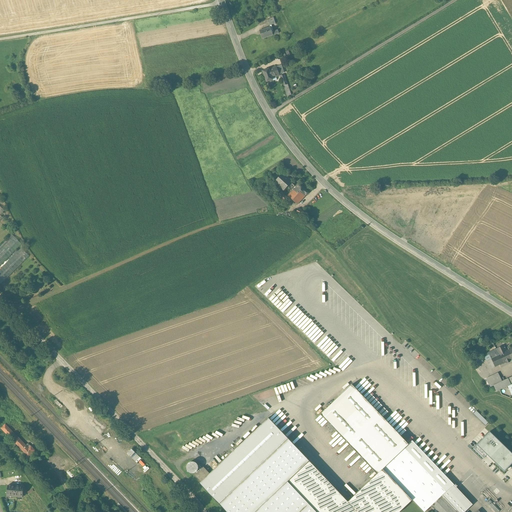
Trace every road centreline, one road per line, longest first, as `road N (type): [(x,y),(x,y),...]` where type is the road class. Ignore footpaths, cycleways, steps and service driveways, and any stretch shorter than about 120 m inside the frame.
road 1 (secondary): [(511,312),(360,216),(322,182),(273,122),(221,0)]
road 2 (residential): [(0,295),(204,511)]
road 3 (unknown): [(269,114),(457,0)]
